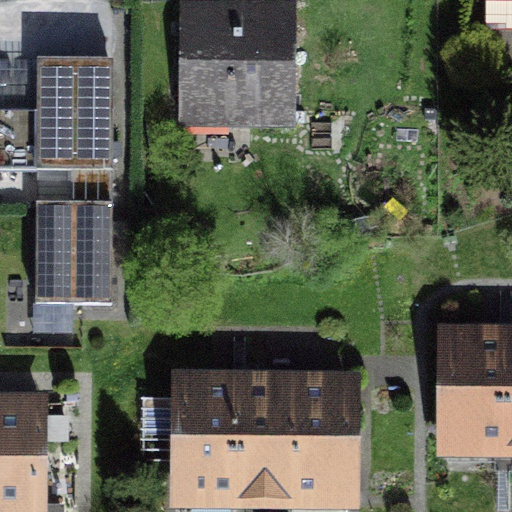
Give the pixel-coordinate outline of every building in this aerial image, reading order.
[(511,0),(498,0),(498,12),(511,11),(511,0)] [(307,13),(195,11),(193,134),(305,136),(307,13)] [(114,66),(41,65),(39,170),(113,171),(113,125),(114,66)] [(30,116),(0,115),(0,174),(29,175),(30,116)] [(96,208),(39,208),(39,304),(108,304),(108,208),(96,208)] [(511,341),(455,341),(454,472),(511,472),(511,341)] [(349,387),(188,388),(188,511),(229,511),(230,495),(349,495),(349,387)] [(0,511),(52,511),(52,408),(0,407),(0,511)]
